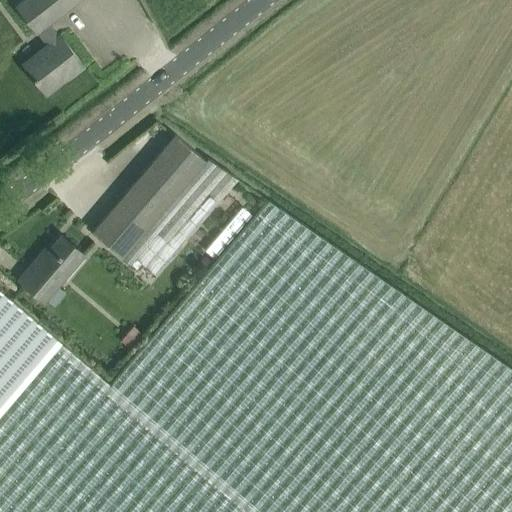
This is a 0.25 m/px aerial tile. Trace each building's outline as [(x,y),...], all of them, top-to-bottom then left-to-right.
[(22,63),(22,64),(45,94),(82,65),(59,34),(58,36),(48,23),(77,0),(21,0),(14,6),(35,33),(36,32),(46,44),(22,63)] [(154,273),(237,177),(207,157),(205,159),(175,133),(92,231),(129,262),(135,256),(154,273)] [(0,511),(511,511),(511,367),(269,199),(110,384),(61,342),(0,290),(0,511)] [(205,249),(214,257),(251,213),(242,206),(205,249)] [(37,257),(18,279),(43,300),(83,253),(61,235),(40,260),(37,257)]
